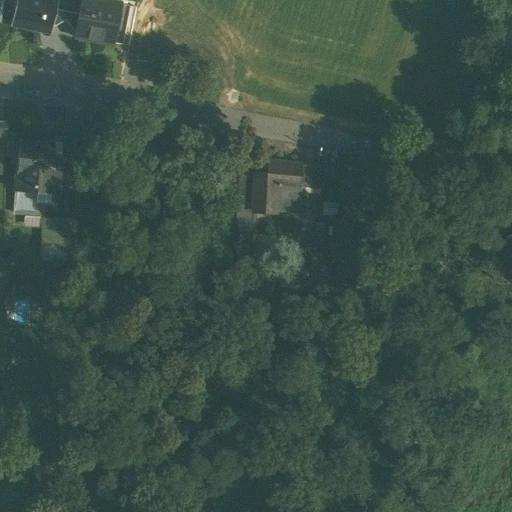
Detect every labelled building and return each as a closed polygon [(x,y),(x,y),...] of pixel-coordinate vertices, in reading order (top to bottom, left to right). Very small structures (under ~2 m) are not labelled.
[(15,0),(11,24),(50,32),(54,11),(56,0),(15,0)] [(68,0),(56,0),(54,11),(66,13),(68,0)] [(68,0),(66,13),(78,15),(80,0),(68,0)] [(102,0),(80,0),(78,15),(73,37),(113,45),(121,4),(102,0)] [(17,141),(5,140),(4,155),(16,156),(17,141)] [(53,143),(17,141),(16,156),(14,191),(43,192),(57,193),(59,159),(52,158),(53,143)] [(299,167),(268,165),(268,177),(267,182),(282,183),(298,184),(298,179),(299,167)] [(268,177),(254,177),(252,211),(274,212),(276,189),(282,183),(267,182),(268,177)] [(43,192),(14,191),(13,213),(43,214),(43,192)] [(58,218),(43,218),(42,261),(64,261),(64,255),(60,255),(61,233),(57,233),(58,218)] [(75,219),(58,218),(57,233),(61,233),(60,255),(64,255),(73,255),(73,234),(74,234),(75,219)]
